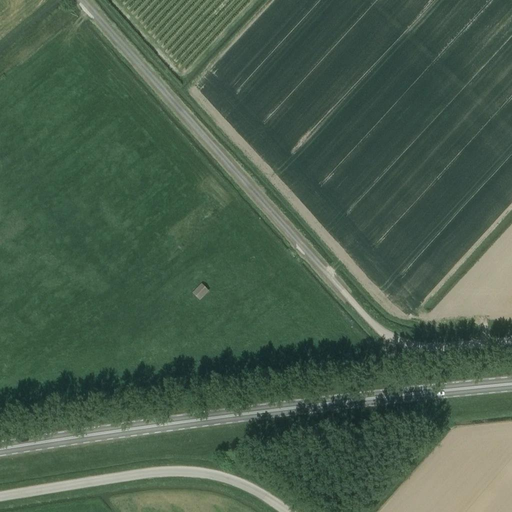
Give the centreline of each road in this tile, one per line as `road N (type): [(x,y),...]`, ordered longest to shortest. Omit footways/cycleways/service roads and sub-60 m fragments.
road 1 (unclassified): [(82,0),(360,312),(396,341),(426,351),(511,346)]
road 2 (primary): [(511,384),(173,419),(0,448)]
road 3 (unclassified): [(0,496),(168,473),(215,481),(278,511)]
